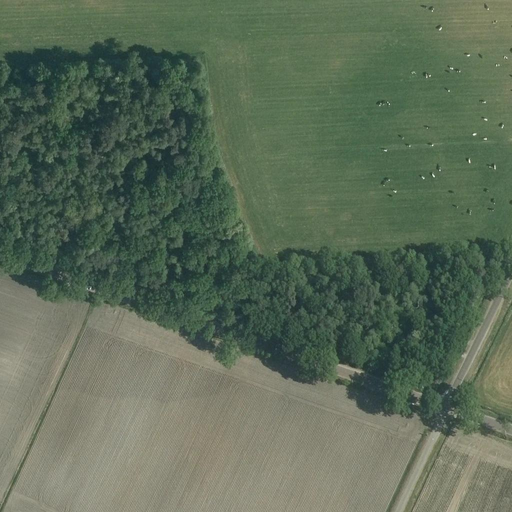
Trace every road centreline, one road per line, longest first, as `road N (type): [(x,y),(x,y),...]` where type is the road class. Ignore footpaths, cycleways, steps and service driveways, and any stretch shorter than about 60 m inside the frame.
road 1 (tertiary): [(445,408),(0,255)]
road 2 (unclassified): [(445,408),(511,270)]
